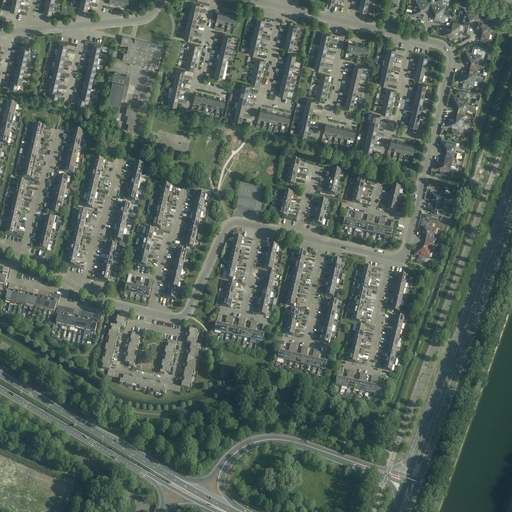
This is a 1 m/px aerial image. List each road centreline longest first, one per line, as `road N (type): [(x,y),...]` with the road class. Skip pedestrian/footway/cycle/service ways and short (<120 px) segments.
road 1 (primary): [(417,484),(511,220)]
road 2 (primary): [(511,185),(417,449)]
road 3 (primary): [(239,511),(222,490),(223,470),(263,442),(296,445),(405,484)]
road 4 (primary): [(388,470),(267,437),(230,452),(205,480),(177,479)]
road 5 (primary): [(177,479),(0,374)]
road 6 (residential): [(145,328),(182,337),(171,381),(117,369),(128,325)]
road 7 (residential): [(149,313),(184,317),(226,223),(261,227)]
road 8 (primary): [(0,388),(135,467)]
road 9 (residential): [(83,290),(119,161)]
road 10 (residential): [(22,257),(56,134)]
